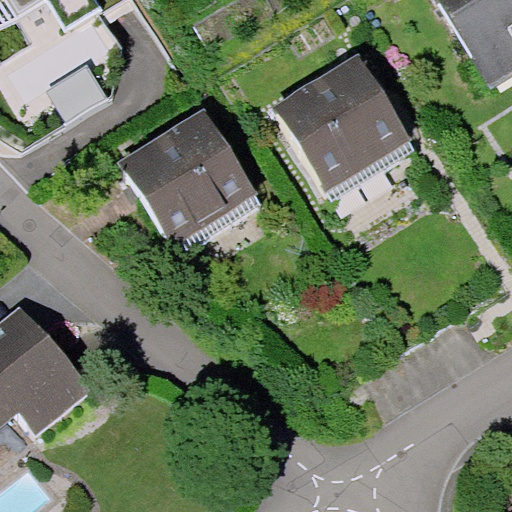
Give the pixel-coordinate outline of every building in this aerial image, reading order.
[(0,0),(0,24),(37,0),(0,0)] [(511,0),(448,0),(506,92),(511,88),(511,0)] [(86,66),(46,90),(66,122),(106,98),(86,66)] [(293,126),(347,214),(432,162),(378,74),(293,126)] [(120,161),(174,247),(257,194),(203,109),(120,161)] [(0,441),(34,413),(52,435),(101,394),(33,312),(0,340),(0,441)]
